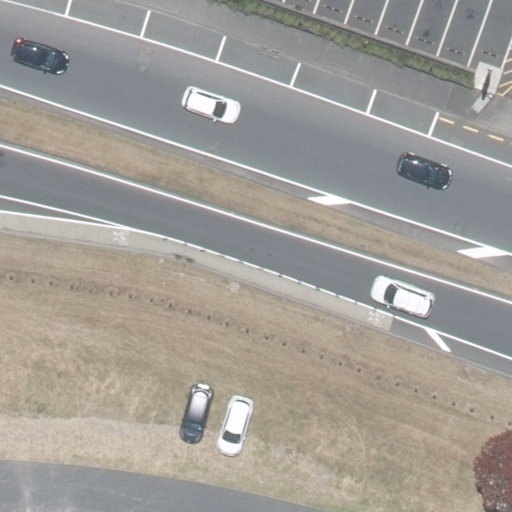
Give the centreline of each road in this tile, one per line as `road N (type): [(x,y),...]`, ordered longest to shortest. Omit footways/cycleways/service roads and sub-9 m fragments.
road 1 (primary): [(0,39),(511,204)]
road 2 (primary): [(511,332),(375,284),(0,177)]
